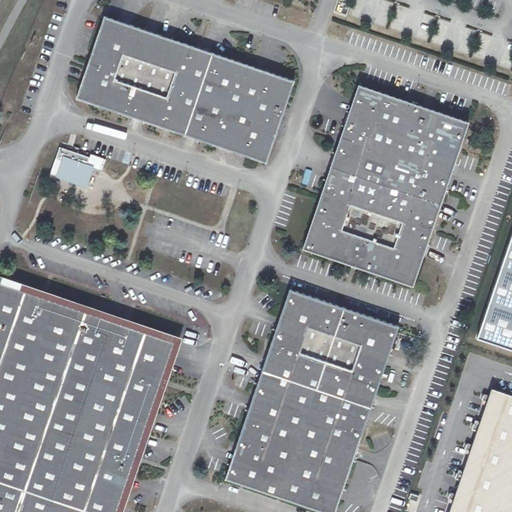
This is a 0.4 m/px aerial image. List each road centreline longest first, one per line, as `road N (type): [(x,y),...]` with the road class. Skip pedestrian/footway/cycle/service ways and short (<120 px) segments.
road 1 (residential): [(325,47),(509,108),(441,322)]
road 2 (residential): [(41,112),(276,192)]
road 3 (residential): [(2,237),(233,319)]
road 4 (residential): [(441,322),(379,511)]
road 5 (residential): [(253,261),(441,322)]
road 6 (residential): [(178,483),(233,319)]
road 7 (residential): [(178,0),(325,47)]
road 8 (residential): [(276,192),(325,47)]
road 9 (residential): [(41,112),(84,0)]
